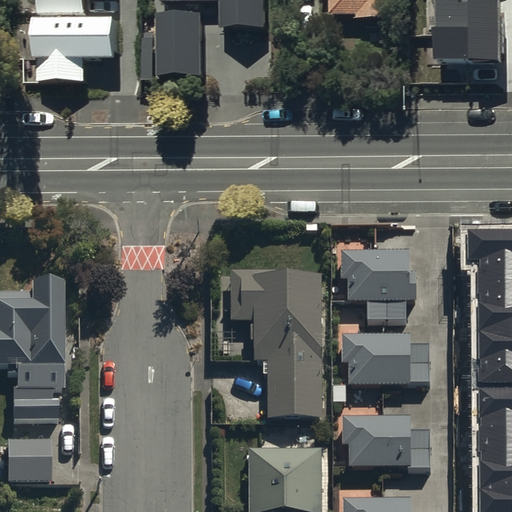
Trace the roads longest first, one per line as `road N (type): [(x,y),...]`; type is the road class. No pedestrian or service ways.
road 1 (secondary): [(142,166),(511,163)]
road 2 (residential): [(142,166),(144,511)]
road 3 (secondary): [(0,167),(142,166)]
